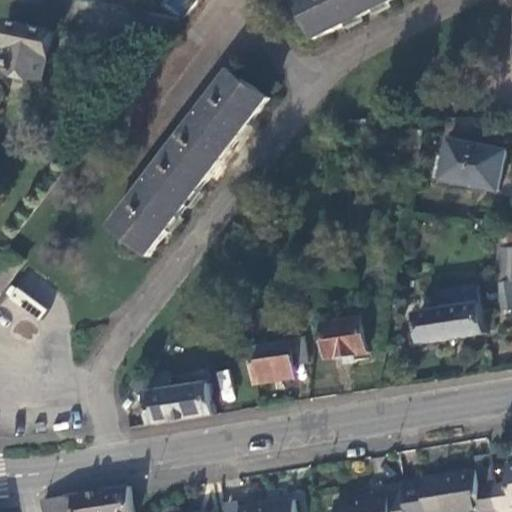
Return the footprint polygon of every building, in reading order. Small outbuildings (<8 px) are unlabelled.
[(294,0),(315,40),(393,0),(294,0)] [(146,30),(168,35),(179,21),(149,14),(146,30)] [(52,32),(8,23),(2,47),(10,49),(5,72),(41,80),(52,32)] [(149,257),(269,101),(231,72),(112,229),(149,257)] [(455,122),(455,132),(470,132),(470,123),(455,122)] [(505,153),(449,140),(445,157),(452,159),(447,180),(496,192),(505,153)] [(402,141),(402,148),(418,150),(418,142),(402,141)] [(418,150),(402,148),(401,159),(417,161),(418,150)] [(511,234),(502,234),(500,282),(511,280),(511,234)] [(0,292),(23,262),(5,248),(0,254),(0,292)] [(26,269),(14,284),(46,308),(58,292),(26,269)] [(511,308),(511,280),(500,282),(501,286),(504,310),(511,308)] [(481,303),(480,290),(444,296),(446,309),(420,314),(425,345),(488,334),(482,303),(481,303)] [(330,358),(369,352),(363,318),(325,324),(330,358)] [(257,384),(296,378),(294,367),(290,343),(289,339),(252,345),(257,384)] [(303,341),(290,343),(294,367),(307,365),(303,341)] [(168,376),(137,381),(132,389),(144,400),(148,399),(149,407),(153,428),(215,417),(210,385),(171,391),(168,376)] [(511,458),(504,460),(507,477),(492,479),(497,510),(511,507),(511,499),(511,498),(511,458)] [(483,511),(497,510),(492,479),(475,481),(473,466),(421,474),(427,511),(443,509),(443,511),(483,511)] [(401,479),(406,511),(426,511),(427,511),(421,474),(401,477),(401,479)] [(406,511),(401,479),(371,483),(372,493),(334,498),(336,511),(406,511)] [(45,511),(133,511),(129,483),(43,499),(45,511)] [(240,511),(293,511),(292,498),(239,506),(240,511)]
